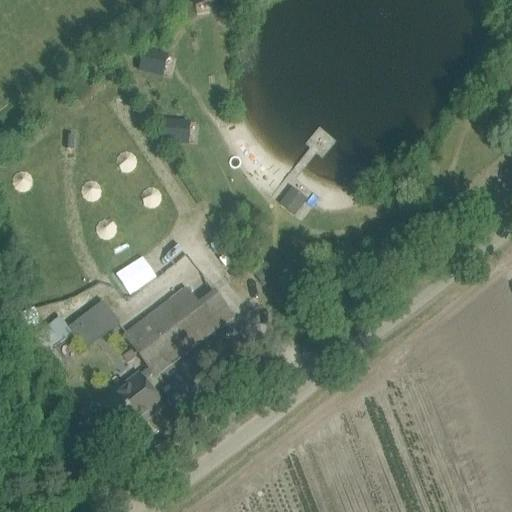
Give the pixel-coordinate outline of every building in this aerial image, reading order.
[(146,52),(141,71),(162,77),(167,57),(146,52)] [(167,122),(166,142),(188,144),(189,124),(167,122)] [(284,197),(279,203),(295,216),(303,206),(287,193),(284,197)] [(265,266),(254,275),(264,286),(275,277),(265,266)] [(114,425),(119,423),(125,431),(147,414),(149,416),(164,406),(145,381),(154,373),(156,376),(217,330),(185,289),(125,335),(150,368),(140,375),(140,374),(103,402),(111,413),(108,417),(114,425)] [(109,307),(75,334),(87,349),(121,323),(109,307)]
